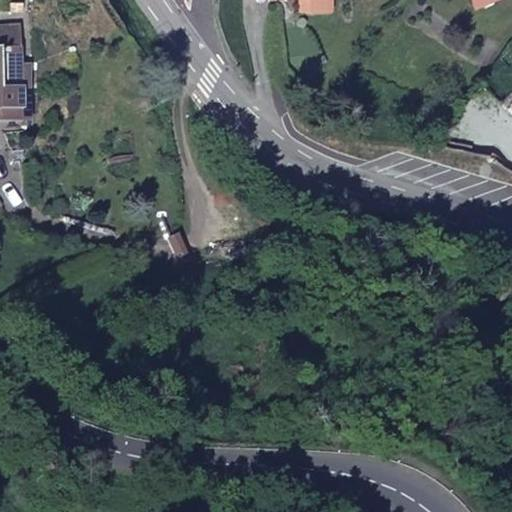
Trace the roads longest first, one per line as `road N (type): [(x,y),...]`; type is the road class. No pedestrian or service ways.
road 1 (secondary): [(444,511),(402,487),(149,450),(26,402),(0,375)]
road 2 (secondary): [(155,0),(230,102),(280,154),(355,190),(511,228)]
road 3 (unknown): [(230,102),(208,174),(205,274),(180,296),(104,291),(68,270),(0,198)]
